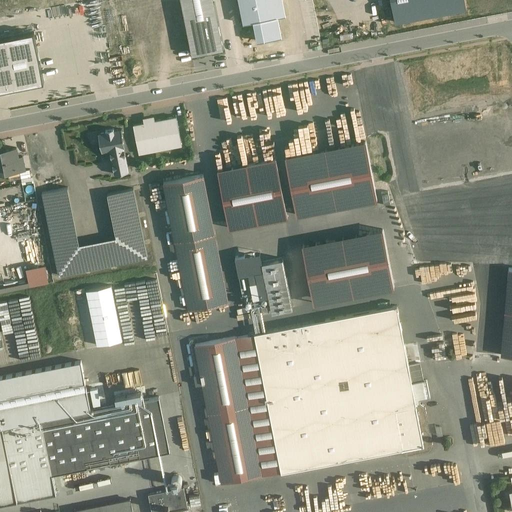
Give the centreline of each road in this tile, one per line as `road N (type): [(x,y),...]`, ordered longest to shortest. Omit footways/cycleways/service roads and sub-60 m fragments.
road 1 (unclassified): [(511,27),(0,127)]
road 2 (unknown): [(176,335),(151,173),(210,158),(226,239),(401,212)]
road 3 (unknown): [(468,449),(206,496),(176,335)]
road 4 (unknown): [(176,335),(409,284),(401,212)]
road 5 (residential): [(481,511),(454,379)]
